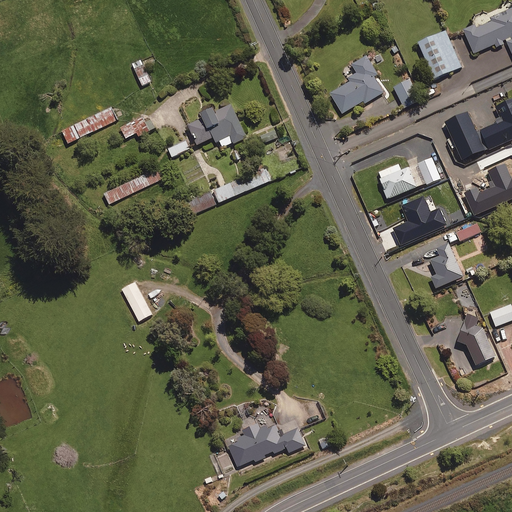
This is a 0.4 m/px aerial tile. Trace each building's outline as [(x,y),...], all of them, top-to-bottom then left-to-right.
[(511,9),(491,19),(493,21),(476,29),(475,26),(464,31),(474,54),(495,45),(496,48),(507,43),(511,54),(511,9)] [(462,68),(446,31),(419,43),(434,80),(462,68)] [(378,75),(367,57),(352,65),(357,74),(349,79),(351,82),(331,94),(343,114),(364,102),(365,104),(384,93),(374,77),(378,75)] [(151,82),(141,60),(132,65),(143,86),(151,82)] [(420,101),(410,80),(394,88),(405,109),(420,101)] [(511,100),(496,107),(503,122),(479,133),(487,151),(511,140),(511,100)] [(247,139),(232,105),(215,113),(214,110),(201,115),(203,119),(188,126),(198,146),(214,139),(216,143),(220,142),(223,148),(234,143),(235,144),(247,139)] [(118,121),(112,108),(62,132),(68,144),(118,121)] [(485,150),(467,113),(446,123),(463,160),(485,150)] [(121,128),(127,139),(136,135),(137,137),(155,129),(148,115),(121,128)] [(278,137),(274,127),(269,129),(271,133),(260,137),(262,144),(278,137)] [(190,150),(186,142),(169,150),(173,158),(190,150)] [(417,165),(426,186),(441,180),(432,158),(417,165)] [(418,188),(409,168),(401,171),(399,165),(378,174),(389,200),(418,188)] [(498,172),(496,165),(485,169),(488,176),(498,172)] [(165,179),(160,168),(104,195),(109,205),(165,179)] [(272,181),(267,169),(215,191),(220,203),(272,181)] [(474,195),(468,185),(463,188),(468,198),(474,195)] [(216,206),(211,192),(188,201),(194,215),(216,206)] [(437,211),(430,195),(403,207),(409,222),(394,229),(401,246),(446,226),(439,210),(437,211)] [(481,232),(478,224),(457,234),(461,242),(481,232)] [(463,277),(449,244),(438,249),(441,256),(431,261),(438,276),(432,279),(436,289),(463,277)] [(152,315),(135,283),(122,290),(139,322),(152,315)] [(511,321),(511,306),(511,305),(490,313),(496,327),(511,321)] [(479,319),(466,315),(458,343),(467,345),(476,366),(496,357),(483,329),(477,327),(479,319)] [(261,431),(258,425),(244,431),(245,433),(239,436),(226,441),(238,467),(255,460),(255,462),(265,458),(264,456),(272,453),(273,455),(287,449),(289,453),(306,446),(299,429),(281,437),(275,425),(261,431)] [(331,446),(328,437),(319,440),(322,449),(331,446)]
